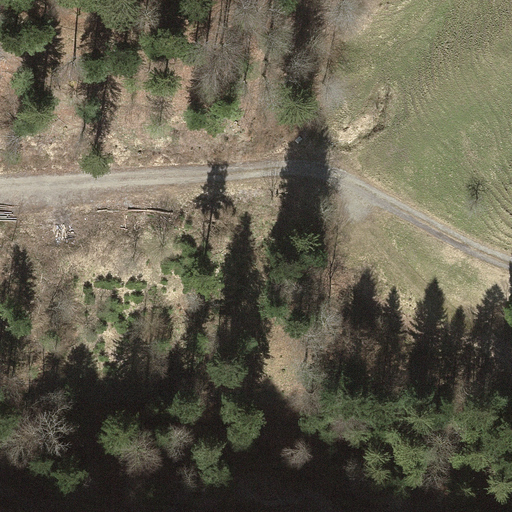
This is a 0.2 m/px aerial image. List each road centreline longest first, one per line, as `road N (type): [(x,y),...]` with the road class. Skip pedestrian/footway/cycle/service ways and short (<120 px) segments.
road 1 (track): [(0,191),(258,173),(315,177),(511,268)]
road 2 (track): [(225,0),(188,22),(138,31),(72,27),(0,1)]
road 3 (track): [(511,353),(423,304),(363,193)]
